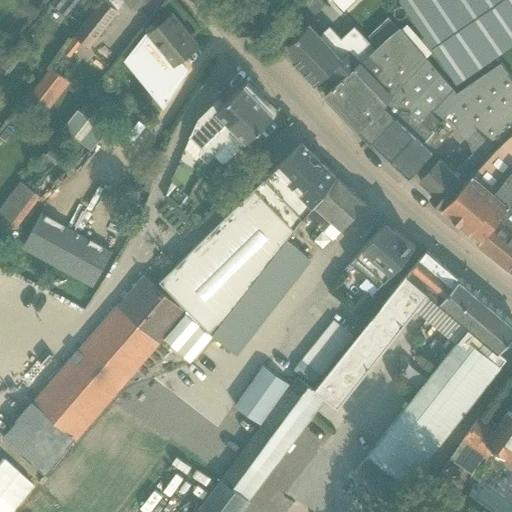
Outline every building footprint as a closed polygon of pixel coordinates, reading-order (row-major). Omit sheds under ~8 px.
[(52,0),(50,3),(66,16),(79,0),(52,0)] [(89,48),(119,10),(126,0),(127,0),(135,9),(143,2),(145,0),(101,0),(94,9),(61,51),(69,56),(81,42),(89,48)] [(511,0),(398,0),(456,84),(511,45),(511,0)] [(147,34),(173,65),(197,46),(171,15),(147,34)] [(324,95),(358,131),(427,59),(412,42),(417,37),(405,23),(375,49),(339,82),(324,95)] [(339,82),(375,49),(354,26),(340,39),(329,26),(320,35),(309,24),(283,49),(294,59),(292,61),(315,85),(329,71),(339,82)] [(452,89),(427,59),(358,131),(390,161),(421,123),(433,110),(452,89)] [(477,130),(497,149),(511,132),(511,79),(500,64),(456,93),(452,89),(433,110),(444,120),(432,132),(421,123),(390,161),(408,178),(454,129),(467,141),(477,130)] [(66,85),(46,70),(30,92),(50,106),(66,85)] [(221,163),(225,163),(273,114),(243,84),(223,104),(218,99),(197,120),(183,150),(195,160),(199,156),(206,164),(214,156),(221,163)] [(77,111),(63,129),(89,149),(103,131),(77,111)] [(430,198),(441,208),(497,149),(477,130),(467,141),(471,154),(454,173),(439,159),(419,181),(433,194),(430,198)] [(511,132),(497,149),(441,208),(469,232),(482,238),(511,202),(511,200),(511,198),(511,132)] [(184,309),(210,336),(305,215),(335,177),(301,142),(157,282),(184,309)] [(56,165),(63,156),(52,147),(44,156),(56,165)] [(129,213),(77,178),(58,205),(109,241),(129,213)] [(365,203),(338,178),(305,215),(332,239),(365,203)] [(37,195),(20,181),(0,206),(0,232),(5,236),(37,195)] [(511,202),(482,238),(475,246),(508,271),(511,273),(511,198),(511,200),(511,202)] [(112,252),(41,213),(22,248),(92,288),(112,252)] [(414,246),(386,221),(349,263),(378,288),(414,246)] [(268,303),(279,312),(321,260),(310,251),(314,247),(294,231),(235,308),(254,323),(268,303)] [(425,319),(459,278),(426,250),(311,387),(326,399),(337,408),(414,311),(425,319)] [(184,309),(143,275),(32,403),(75,441),(163,340),(190,361),(210,336),(184,309)] [(470,330),(491,305),(459,278),(425,319),(455,345),(469,329),(470,330)] [(511,322),(491,305),(470,330),(498,352),(511,337),(511,322)] [(333,320),(302,360),(319,374),(352,335),(333,320)] [(390,506),(501,366),(500,366),(506,359),(498,352),(470,330),(469,329),(455,345),(366,454),(367,455),(351,475),(390,506)] [(261,424),(290,386),(260,365),(234,405),(261,424)] [(241,511),(326,399),(311,387),(297,376),(290,386),(261,424),(195,511),(241,511)] [(153,440),(168,425),(134,389),(119,404),(153,440)] [(479,413),(449,459),(471,474),(484,455),(487,458),(493,448),(505,458),(504,461),(507,467),(511,469),(511,403),(496,426),(479,413)] [(159,452),(155,462),(171,469),(175,458),(159,452)] [(122,511),(133,511),(151,479),(140,473),(120,510),(122,511)]
